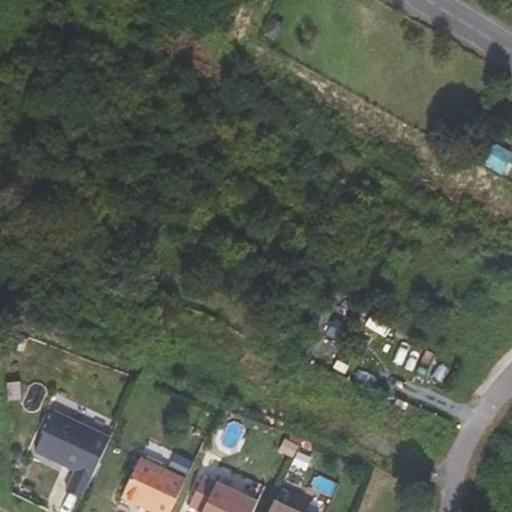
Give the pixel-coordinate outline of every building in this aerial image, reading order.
[(485,162),(499,170),(510,152),(496,144),(485,162)] [(110,437),(54,411),(35,452),(76,471),(67,491),(82,498),(110,437)] [(170,511),(185,480),(140,459),(122,497),(152,511),(151,511),(170,511)] [(252,511),(257,502),(203,476),(189,505),(203,511),(202,511),(252,511)] [(298,511),(274,500),(268,511),(298,511)]
